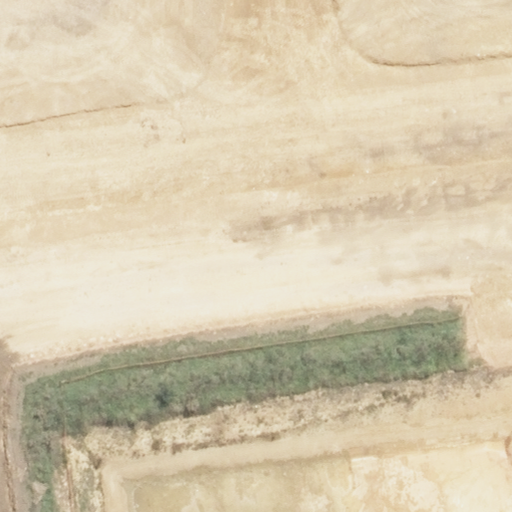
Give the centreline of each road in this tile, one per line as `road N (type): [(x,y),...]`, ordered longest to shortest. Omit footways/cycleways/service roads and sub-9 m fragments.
road 1 (residential): [(0,194),(287,156)]
road 2 (residential): [(287,156),(511,126)]
road 3 (residential): [(287,156),(283,0)]
